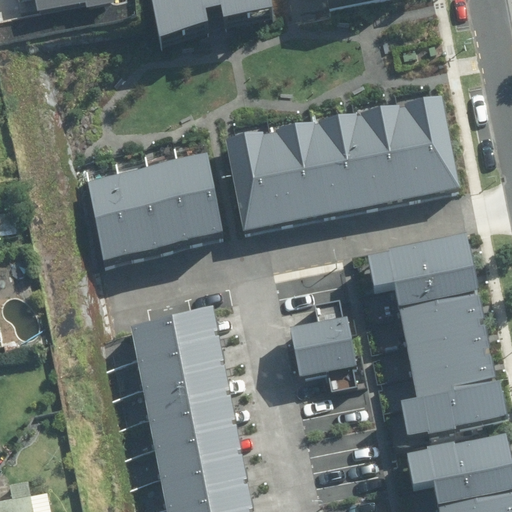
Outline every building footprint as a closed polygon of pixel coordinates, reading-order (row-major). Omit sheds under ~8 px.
[(36,0),(39,11),(86,1),(88,8),(117,1),(116,0),(36,0)] [(152,0),(160,37),(209,20),(206,9),(221,5),(224,16),(274,6),(272,0),(152,0)] [(443,96),(230,134),(246,224),(459,186),(443,96)] [(208,157),(84,182),(100,258),(224,233),(208,157)] [(18,214),(0,216),(0,243),(21,241),(18,214)] [(429,428),(430,431),(507,415),(500,382),(492,384),(491,378),(495,377),(491,355),(486,355),(485,349),(490,348),(485,325),(481,326),(479,320),(484,319),(479,295),(476,296),(475,291),(478,290),(467,236),(417,246),(416,243),(388,249),(388,251),(368,256),(376,294),(396,290),(418,399),(400,402),(407,432),(429,428)] [(253,511),(211,305),(131,322),(169,511),(253,511)] [(347,315),(290,327),(300,377),(357,365),(347,315)] [(511,511),(511,463),(506,433),(456,443),(455,441),(427,446),(427,449),(407,453),(415,491),(434,487),(439,511),(511,511)] [(0,511),(50,511),(46,495),(0,505),(0,511)]
